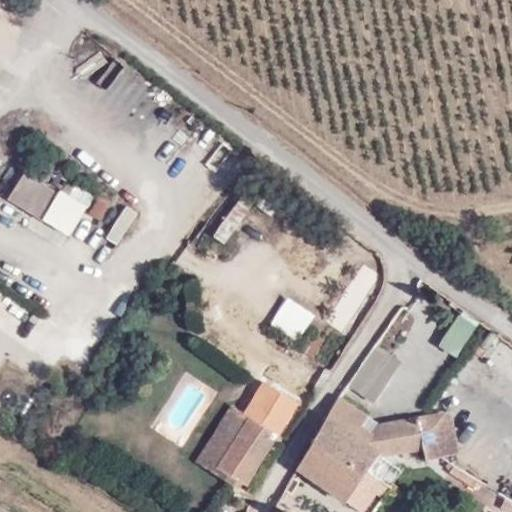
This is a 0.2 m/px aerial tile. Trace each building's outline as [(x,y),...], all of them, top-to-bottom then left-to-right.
[(60,194),(24,172),(17,183),(8,198),(43,220),(60,194)] [(86,208),(61,192),(60,194),(43,220),(68,236),(86,208)] [(100,220),(110,201),(99,195),(89,214),(100,220)] [(122,204),(106,236),(120,243),(136,211),(122,204)] [(234,208),(211,237),(222,246),(244,216),(234,208)] [(183,283),(186,333),(199,332),(196,283),(183,283)] [(269,323),(296,342),(314,316),(286,297),(269,323)] [(65,349),(91,357),(102,326),(76,317),(65,349)] [(372,406),(401,364),(375,346),(346,388),(372,406)] [(382,424),(338,396),(297,471),(345,509),(380,461),(422,451),(425,461),(459,453),(451,410),(382,424)] [(281,437),(231,406),(196,462),(246,493),(281,437)]
